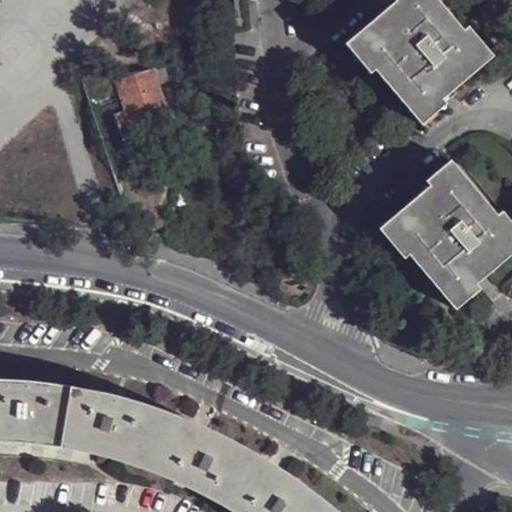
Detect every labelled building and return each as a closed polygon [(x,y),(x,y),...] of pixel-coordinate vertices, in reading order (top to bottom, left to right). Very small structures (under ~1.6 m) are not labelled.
[(440,101),(486,62),(461,32),(434,0),(395,0),(394,2),(348,42),(372,72),(415,121),(440,101)] [(491,58),(465,28),(461,32),(486,62),(491,58)] [(372,72),(348,42),(343,46),(368,76),(372,72)] [(151,66),(152,71),(137,74),(139,80),(117,86),(126,117),(114,121),(120,140),(169,126),(157,87),(175,82),(167,56),(164,58),(151,66)] [(419,126),(443,106),(440,101),(415,121),(419,126)] [(427,187),(450,166),(447,162),(423,183),(427,187)] [(511,238),(495,218),(450,166),(427,187),(382,225),(405,256),(448,306),(473,285),(511,252),(511,238)] [(511,229),(499,213),(495,218),(511,238),(511,229)] [(377,229),(400,259),(405,256),(382,225),(377,229)] [(453,311),(477,290),(473,285),(448,306),(453,311)] [(0,440),(3,441),(34,442),(36,442),(76,448),(78,448),(113,458),(125,462),(179,482),(185,484),(216,500),(234,511),(333,511),(329,508),(297,481),(292,477),(263,458),(250,451),(202,428),(188,422),(140,404),(132,401),(94,392),(84,390),(34,383),(24,382),(0,380),(0,440)]
